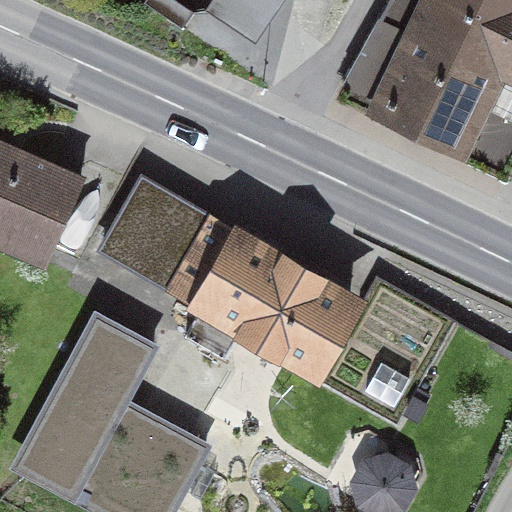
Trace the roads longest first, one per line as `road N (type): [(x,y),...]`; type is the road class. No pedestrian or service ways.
road 1 (secondary): [(0,26),(511,262)]
road 2 (unknown): [(276,152),(370,0)]
